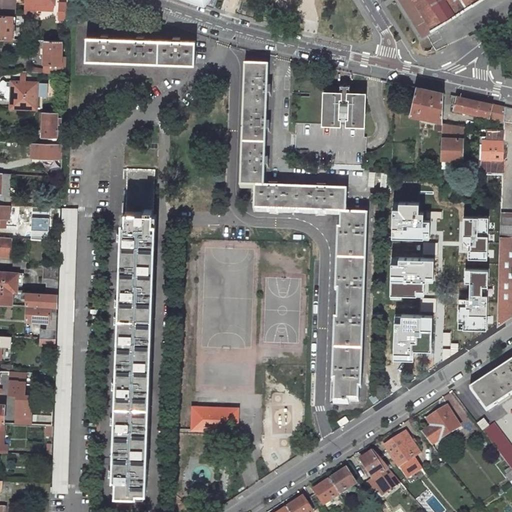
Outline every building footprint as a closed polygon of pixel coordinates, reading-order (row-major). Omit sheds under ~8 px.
[(0,0),(0,14),(14,15),(15,4),(15,0),(0,0)] [(33,9),(53,9),(53,0),(25,0),(25,4),(25,9),(25,15),(24,20),(34,20),(35,11),(33,11),(33,9)] [(400,0),(423,36),(479,0),(400,0)] [(67,21),(68,3),(59,3),(58,21),(67,21)] [(14,15),(0,14),(0,38),(13,39),(14,15)] [(101,37),(86,36),(85,61),(195,65),(196,41),(175,40),(175,37),(168,36),(167,40),(139,39),(139,35),(137,35),(137,39),(108,37),(108,34),(101,34),(101,37)] [(62,41),(46,40),(44,73),(65,74),(66,56),(61,56),(62,41)] [(268,67),(245,66),(241,188),(255,188),(264,189),(265,168),(268,168),(269,160),(265,160),(266,132),(270,132),(270,124),(266,124),(267,96),(271,96),(271,89),(268,88),(268,67)] [(38,83),(12,81),(11,108),(37,109),(37,96),(38,83)] [(38,83),(37,96),(49,96),(49,83),(38,83)] [(325,93),(325,123),(340,123),(340,120),(349,120),(349,123),(364,123),(364,93),(349,93),(349,85),(340,85),(340,93),(325,93)] [(444,93),(416,87),(410,114),(443,122),(444,93)] [(493,104),(456,96),(453,109),(490,118),(493,104)] [(505,106),(493,104),(490,118),(504,120),(504,118),(505,106)] [(511,108),(505,106),(504,118),(504,120),(504,129),(504,139),(502,171),(502,202),(501,204),(501,211),(511,211),(511,108)] [(44,112),(43,136),(57,137),(57,124),(61,124),(61,118),(58,118),(58,112),(44,112)] [(465,126),(443,123),(442,138),(463,138),(465,126)] [(463,138),(442,138),(441,159),(462,160),(462,153),(463,146),(463,138)] [(504,139),(484,138),(483,171),(502,171),(504,139)] [(58,143),(33,142),(32,156),(58,158),(58,149),(63,149),(63,143),(58,143)] [(155,170),(128,169),(126,211),(145,212),(145,209),(154,209),(155,170)] [(1,173),(0,173),(0,192),(1,193),(0,196),(0,195),(0,204),(10,205),(11,196),(10,196),(11,174),(1,173)] [(264,189),(255,188),(255,212),(340,214),(346,215),(347,191),(326,191),(326,187),(318,187),(318,190),(278,189),(278,186),(271,185),(270,189),(264,189)] [(434,194),(393,192),(392,237),(396,238),(395,257),(392,257),(390,314),(394,314),(393,350),(432,352),(433,308),(430,308),(431,295),(434,295),(435,238),(433,238),(434,194)] [(0,204),(0,225),(9,226),(10,205),(0,204)] [(68,208),(63,207),(53,492),(55,492),(67,492),(77,208),(68,208)] [(147,491),(157,214),(154,214),(154,209),(145,209),(145,212),(126,211),(126,222),(122,221),(122,233),(116,233),(116,242),(122,242),(120,298),(115,298),(114,306),(119,307),(119,315),(114,315),(114,324),(119,324),(117,381),(112,381),(112,389),(117,389),(116,416),(111,416),(111,424),(115,424),(114,468),(109,468),(109,476),(109,478),(114,478),(117,478),(116,494),(146,494),(146,491),(147,491)] [(501,228),(500,237),(500,260),(499,263),(499,275),(497,326),(511,315),(511,211),(501,211),(501,216),(501,224),(501,228)] [(346,215),(340,214),(334,403),(349,404),(349,401),(359,401),(365,215),(346,215)] [(488,218),(464,217),(463,242),(469,242),(469,259),(487,260),(488,218)] [(59,231),(44,230),(44,240),(59,241),(59,231)] [(11,238),(0,237),(0,255),(10,256),(11,238)] [(27,260),(14,259),(13,267),(26,268),(26,264),(27,260)] [(58,266),(44,266),(43,278),(58,279),(58,266)] [(488,270),(465,269),(465,282),(470,282),(469,298),(459,298),(458,329),(486,329),(488,270)] [(0,271),(0,303),(12,305),(12,291),(17,291),(18,284),(23,284),(23,273),(0,271)] [(58,295),(27,293),(26,305),(27,305),(57,307),(58,295)] [(55,329),(57,307),(27,305),(26,320),(49,322),(48,329),(55,329)] [(48,329),(40,328),(40,338),(55,339),(55,329),(48,329)] [(0,357),(1,358),(2,346),(10,346),(11,336),(0,335),(0,357)] [(55,339),(40,338),(40,345),(55,346),(55,339)] [(511,361),(470,389),(486,411),(511,394),(511,361)] [(238,408),(193,407),(192,430),(237,431),(238,408)] [(447,407),(428,419),(433,427),(423,433),(431,445),(460,427),(447,407)] [(484,420),(478,424),(483,431),(489,426),(484,420)] [(489,426),(483,431),(511,469),(511,446),(494,423),(489,426)] [(406,433),(385,447),(399,466),(414,456),(419,453),(406,433)] [(374,451),(360,460),(372,479),(371,479),(383,495),(399,481),(396,476),(374,451)] [(408,479),(423,468),(414,456),(399,466),(408,479)] [(342,472),(330,480),(340,495),(356,484),(348,472),(344,475),(342,472)] [(320,491),(311,497),(318,509),(340,495),(330,480),(318,487),(320,491)] [(13,483),(3,482),(2,494),(12,495),(13,483)] [(303,498),(287,508),(289,511),(313,511),(318,509),(311,497),(305,501),(303,498)]
